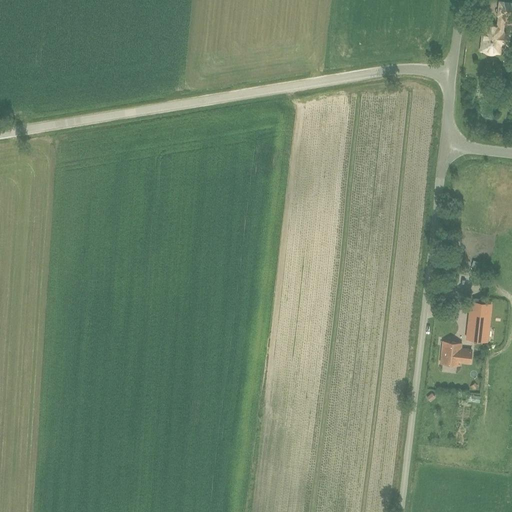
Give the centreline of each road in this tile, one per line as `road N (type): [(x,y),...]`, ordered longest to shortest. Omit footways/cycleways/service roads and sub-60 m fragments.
road 1 (unclassified): [(0,134),(387,70),(453,72)]
road 2 (unclassified): [(399,511),(444,146)]
